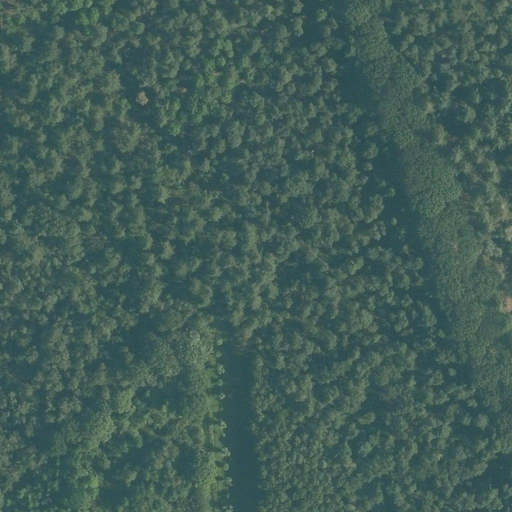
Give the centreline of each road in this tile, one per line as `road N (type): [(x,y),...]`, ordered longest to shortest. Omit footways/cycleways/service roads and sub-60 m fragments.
road 1 (track): [(363,0),(511,399)]
road 2 (track): [(291,274),(209,334),(221,511)]
